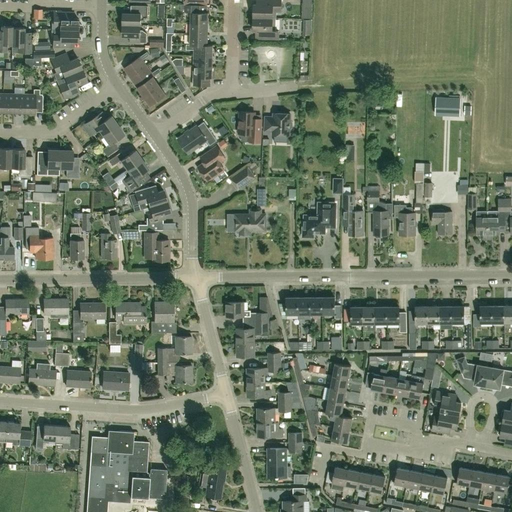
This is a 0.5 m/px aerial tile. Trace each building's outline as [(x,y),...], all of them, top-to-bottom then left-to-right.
[(254,4),(254,17),(273,18),(273,11),(281,12),(281,0),(257,0),(257,4),(254,4)] [(187,4),(185,4),(181,4),(181,9),(187,10),(187,14),(189,17),(191,17),(191,23),(208,23),(208,12),(202,12),(202,5),(187,4)] [(123,24),(141,25),(141,19),(143,19),(147,17),(148,5),(136,5),(136,13),(123,13),(123,24)] [(46,19),(46,10),(38,9),(38,19),(46,19)] [(66,18),(66,12),(54,12),(54,21),(52,21),(52,29),(78,30),(78,18),(66,18)] [(273,18),(254,17),(253,30),(256,30),(256,38),(279,39),(279,30),(276,30),(276,18),(273,18)] [(191,23),(191,33),(208,34),(208,23),(191,23)] [(141,25),(123,24),(122,36),(130,36),(130,42),(147,43),(147,33),(142,30),(141,30),(141,25)] [(12,45),(13,26),(1,26),(1,39),(0,38),(0,50),(4,51),(7,46),(7,44),(12,44),(12,45)] [(21,52),(31,52),(32,33),(24,32),(24,28),(13,27),(13,26),(12,45),(12,52),(21,52)] [(78,30),(52,29),(52,38),(53,38),(53,47),(70,47),(70,41),(78,41),(78,30)] [(208,34),(191,33),(190,44),(213,45),(213,44),(208,44),(208,34)] [(213,45),(190,44),(187,44),(187,49),(194,49),(194,55),(213,56),(213,45)] [(159,48),(150,49),(151,57),(160,56),(159,48)] [(131,78),(147,66),(143,60),(150,55),(147,52),(141,56),(140,56),(124,68),(131,78)] [(65,76),(82,69),(77,57),(70,61),(66,53),(51,59),(57,73),(62,71),(65,76)] [(213,56),(194,55),(194,66),(213,66),(213,56)] [(152,73),(147,66),(131,78),(138,88),(153,77),(154,76),(161,71),(159,68),(152,73)] [(213,66),(194,66),(193,85),(208,85),(208,79),(210,77),(212,77),(213,66)] [(82,69),(65,76),(67,82),(59,85),(65,99),(72,96),(73,98),(77,96),(76,94),(78,94),(74,86),(87,80),(82,69)] [(160,85),(153,77),(138,88),(143,95),(140,97),(141,98),(160,85)] [(179,77),(174,80),(182,92),(187,89),(179,77)] [(166,94),(160,85),(141,98),(142,100),(145,97),(151,105),(166,94)] [(25,94),(24,113),(35,113),(36,108),(43,108),(43,96),(42,94),(40,94),(40,89),(34,89),(34,94),(25,94)] [(14,94),(3,93),(3,112),(13,112),(14,94)] [(25,94),(14,94),(13,112),(24,113),(25,94)] [(459,115),(460,99),(436,98),(436,114),(459,115)] [(103,135),(118,125),(111,115),(107,118),(102,111),(82,125),(88,133),(97,126),(103,135)] [(255,112),(240,111),(239,133),(254,134),(253,142),(261,142),(262,118),(255,118),(255,112)] [(266,117),(265,130),(273,131),(273,135),(290,135),(290,130),(292,127),(293,122),(290,120),(291,114),(274,113),(274,117),(266,117)] [(369,123),(350,122),(349,133),(369,133),(369,123)] [(118,125),(103,135),(109,144),(102,149),(107,156),(119,148),(114,141),(124,134),(118,125)] [(197,125),(178,139),(189,153),(207,140),(210,145),(217,140),(209,128),(202,132),(197,125)] [(355,160),(355,145),(345,145),(345,160),(355,160)] [(205,163),(199,168),(207,180),(224,169),(219,162),(225,158),(217,146),(201,157),(205,163)] [(0,166),(11,167),(12,148),(0,148),(0,166)] [(25,149),(12,148),(11,167),(20,167),(19,174),(32,174),(33,156),(25,156),(25,149)] [(59,168),(60,150),(48,149),(48,158),(46,158),(45,160),(38,160),(37,174),(59,175),(59,168)] [(60,150),(59,168),(67,168),(66,177),(79,177),(79,164),(72,163),(73,150),(60,150)] [(127,169),(142,159),(135,150),(125,157),(121,151),(108,161),(112,166),(121,160),(127,169)] [(125,177),(125,178),(122,181),(129,191),(149,177),(145,171),(148,168),(142,159),(127,169),(123,172),(126,176),(125,177)] [(418,170),(427,170),(427,162),(418,162),(418,170)] [(248,166),(233,176),(230,178),(238,190),(256,178),(248,166)] [(423,192),(424,171),(415,171),(415,182),(416,182),(416,202),(415,202),(414,212),(415,212),(415,213),(422,213),(423,192)] [(333,193),(342,193),(343,179),(334,178),(333,193)] [(21,191),(21,184),(11,183),(10,192),(21,191)] [(158,192),(155,185),(135,191),(140,209),(167,201),(163,190),(158,192)] [(175,213),(183,211),(177,188),(170,190),(175,213)] [(258,189),(258,201),(258,205),(266,205),(266,189),(258,189)] [(368,192),(368,202),(379,202),(379,192),(379,190),(368,190),(368,192)] [(56,202),(56,193),(32,192),(32,201),(56,202)] [(354,194),(343,194),(343,226),(350,226),(350,235),(364,235),(363,210),(354,210),(354,206),(354,194)] [(468,209),(477,208),(477,194),(468,194),(468,209)] [(498,211),(488,211),(488,237),(492,237),(492,234),(499,234),(499,219),(505,219),(505,198),(498,198),(498,211)] [(126,210),(134,209),(132,199),(124,201),(126,210)] [(140,209),(150,207),(151,211),(150,213),(147,214),(148,218),(147,218),(147,225),(138,225),(138,230),(163,230),(163,220),(165,219),(163,214),(170,212),(167,201),(140,209)] [(304,221),(303,236),(313,236),(313,232),(325,232),(325,226),(335,227),(336,203),(325,202),(325,215),(305,214),(305,221),(304,221)] [(375,210),(375,235),(376,235),(376,236),(377,237),(381,237),(382,236),(382,235),(388,234),(388,219),(393,218),(393,217),(392,205),(392,203),(386,203),(386,210),(375,210)] [(405,207),(405,212),(399,212),(399,234),(415,234),(415,213),(415,212),(414,212),(412,212),(412,207),(405,207)] [(250,214),(251,231),(266,231),(266,214),(261,214),(261,209),(250,209),(250,214)] [(438,234),(452,234),(452,212),(444,212),(444,209),(433,209),(433,224),(438,224),(438,234)] [(488,211),(482,211),(476,211),(476,234),(483,234),(483,237),(488,237),(488,211)] [(45,230),(65,229),(64,213),(45,214),(45,230)] [(81,213),(81,230),(91,230),(90,213),(81,213)] [(104,221),(109,220),(112,234),(121,232),(117,214),(109,215),(108,214),(104,214),(104,221)] [(251,231),(250,214),(235,214),(235,231),(239,231),(239,236),(251,236),(251,231)] [(23,215),(23,227),(25,227),(25,248),(29,248),(29,252),(36,252),(36,258),(53,258),(53,237),(38,238),(38,227),(31,227),(31,215),(23,215)] [(10,227),(1,227),(1,231),(1,259),(14,259),(13,247),(9,247),(9,237),(10,237),(10,227)] [(23,228),(22,228),(23,227),(14,227),(14,239),(22,239),(22,237),(23,237),(23,228)] [(70,227),(71,233),(70,233),(70,240),(70,258),(84,258),(84,239),(80,239),(80,233),(79,233),(79,227),(70,227)] [(145,259),(153,259),(153,260),(169,260),(169,240),(158,240),(158,232),(145,232),(145,259)] [(101,258),(117,258),(117,239),(110,239),(110,233),(101,233),(101,258)] [(298,314),(298,298),(286,298),(286,314),(298,314)] [(310,314),(310,298),(298,298),(298,314),(299,314),(299,319),(304,319),(303,314),(310,314)] [(322,298),(310,298),(310,314),(322,314),(322,298)] [(322,298),(322,314),(335,314),(334,298),(322,298)] [(49,318),(68,317),(68,314),(68,299),(43,300),(43,315),(49,314),(49,318)] [(0,334),(6,334),(5,320),(5,314),(28,314),(27,300),(5,300),(5,307),(0,307),(0,334)] [(122,323),(145,323),(145,307),(140,307),(140,302),(116,303),(116,319),(122,319),(122,323)] [(154,302),(155,321),(151,321),(151,332),(173,332),(173,302),(154,302)] [(250,310),(244,310),(244,302),(226,302),(227,317),(250,317),(250,310)] [(79,318),(104,318),(104,303),(79,304),(79,318)] [(428,324),(428,307),(415,307),(415,324),(428,324)] [(440,323),(440,307),(428,307),(428,324),(428,327),(434,327),(433,324),(440,323)] [(452,329),(452,307),(440,307),(440,323),(440,329),(452,329)] [(464,307),(452,307),(452,329),(452,323),(464,323),(464,307)] [(492,323),(492,307),(480,307),(480,323),(492,323)] [(504,307),(492,307),(492,323),(504,323),(504,307)] [(363,324),(363,308),(351,308),(351,324),(363,324)] [(375,324),(375,308),(363,308),(363,324),(363,330),(368,330),(368,324),(375,324)] [(387,324),(387,308),(375,308),(375,324),(387,324)] [(399,308),(387,308),(387,324),(399,324),(399,308)] [(255,312),(255,323),(269,323),(269,312),(255,312)] [(46,330),(43,330),(43,319),(36,319),(36,332),(36,341),(46,341),(46,330)] [(278,327),(276,319),(270,321),(272,329),(278,327)] [(80,322),(73,322),(73,342),(83,342),(83,333),(80,333),(80,322)] [(109,343),(120,343),(120,334),(116,334),(116,322),(109,322),(109,338),(109,341),(109,343)] [(255,328),(254,329),(254,334),(260,334),(260,332),(269,332),(269,323),(255,323),(255,328)] [(237,329),(237,343),(254,343),(254,334),(254,329),(237,329)] [(369,330),(369,339),(378,340),(378,330),(369,330)] [(175,348),(166,348),(157,348),(157,362),(179,361),(179,354),(191,353),(191,336),(175,336),(175,348)] [(462,340),(452,340),(452,348),(462,348),(462,340)] [(28,351),(46,351),(46,342),(38,342),(38,341),(28,341),(28,351)] [(298,350),(298,341),(288,341),(291,350),(298,350)] [(311,341),(298,341),(298,350),(311,349),(311,341)] [(334,341),(322,341),(322,349),(330,349),(334,349),(334,341)] [(62,343),(63,343),(56,342),(54,365),(61,366),(62,343)] [(62,353),(63,343),(62,343),(61,366),(68,366),(69,353),(62,353)] [(254,343),(237,343),(236,357),(254,357),(254,343)] [(133,369),(141,370),(143,344),(135,344),(133,369)] [(267,363),(281,363),(281,352),(267,352),(267,363)] [(416,355),(414,355),(414,360),(427,360),(426,367),(434,369),(437,353),(427,353),(415,353),(416,355)] [(310,370),(308,354),(301,354),(303,371),(310,370)] [(300,370),(301,370),(297,357),(293,358),(296,371),(300,370)] [(487,386),(490,368),(466,363),(464,357),(457,360),(461,373),(469,371),(470,375),(475,376),(474,384),(475,384),(476,386),(480,387),(481,385),(487,386)] [(179,365),(179,361),(157,362),(157,374),(166,375),(166,374),(175,374),(175,382),(191,382),(191,365),(179,365)] [(334,363),(329,362),(326,375),(348,379),(350,367),(334,363)] [(37,363),(36,369),(29,369),(28,384),(54,385),(55,370),(49,370),(50,364),(37,363)] [(281,363),(267,363),(267,367),(264,367),(264,369),(264,374),(268,374),(268,371),(281,371),(281,363)] [(0,382),(19,384),(20,368),(0,366),(0,382)] [(381,368),(380,375),(373,374),(370,390),(383,393),(387,370),(381,368)] [(511,371),(490,368),(487,386),(492,387),(492,389),(497,390),(498,388),(499,389),(501,381),(506,382),(509,378),(511,380),(511,371)] [(264,374),(264,369),(247,369),(247,383),(264,383),(264,374)] [(89,388),(90,372),(66,370),(65,386),(89,388)] [(387,370),(383,393),(395,395),(398,379),(386,377),(387,370)] [(127,390),(128,373),(103,371),(102,387),(116,388),(116,390),(127,390)] [(405,380),(398,379),(395,395),(408,397),(411,381),(410,381),(411,375),(406,374),(405,380)] [(348,379),(326,375),(324,386),(330,388),(329,388),(345,392),(348,379)] [(410,381),(411,381),(408,397),(420,399),(423,383),(424,377),(411,375),(410,381)] [(264,383),(247,383),(247,397),(264,396),(271,396),(271,389),(264,389),(264,383)] [(308,397),(304,384),(304,383),(300,384),(303,398),(307,397),(308,397)] [(329,388),(327,400),(343,404),(345,392),(329,388)] [(292,402),(292,392),(278,392),(278,403),(292,402)] [(436,392),(435,399),(434,405),(441,406),(440,412),(459,416),(461,403),(455,402),(456,395),(436,392)] [(307,397),(303,398),(306,411),(310,410),(310,411),(315,412),(315,411),(313,410),(314,403),(312,403),(313,398),(308,397),(307,397)] [(343,404),(327,400),(325,413),(335,415),(341,416),(343,404)] [(292,402),(278,403),(278,411),(292,411),(292,402)] [(502,423),(511,424),(511,403),(511,404),(510,411),(504,410),(504,411),(502,412),(501,416),(503,418),(502,423)] [(279,421),(274,421),(274,409),(257,409),(258,422),(279,422),(279,421)] [(310,410),(306,411),(310,424),(313,423),(314,424),(317,423),(315,412),(310,411),(310,410)] [(459,416),(440,412),(438,418),(434,418),(431,431),(449,434),(450,427),(456,428),(459,416)] [(335,415),(333,427),(349,430),(352,418),(341,416),(335,415)] [(20,423),(7,422),(5,442),(12,443),(12,445),(30,446),(31,432),(20,431),(20,423)] [(279,422),(258,422),(258,437),(284,436),(283,428),(279,428),(279,422)] [(511,424),(502,423),(501,428),(499,429),(498,433),(500,435),(499,436),(505,437),(504,444),(511,445),(511,424)] [(37,432),(36,446),(35,448),(42,449),(43,443),(49,443),(49,440),(55,441),(56,441),(57,426),(44,425),(43,432),(37,432)] [(56,441),(55,441),(55,443),(62,444),(62,447),(68,448),(78,449),(79,435),(69,434),(70,426),(57,426),(56,441)] [(349,430),(333,427),(331,440),(346,443),(349,430)] [(106,511),(108,501),(130,503),(130,497),(148,498),(148,497),(165,498),(167,469),(150,468),(150,472),(146,472),(148,442),(133,440),(134,432),(117,430),(117,438),(92,436),(86,511),(106,511)] [(303,442),(302,432),(288,432),(288,442),(303,442)] [(303,442),(288,442),(289,452),(303,452),(303,448),(303,443),(303,442)] [(268,448),(268,477),(286,477),(285,448),(268,448)] [(224,477),(226,467),(210,465),(208,474),(202,473),(200,486),(206,487),(205,495),(219,497),(223,477),(224,477)] [(343,485),(347,469),(334,466),(333,472),(331,482),(343,485)] [(406,486),(409,471),(397,468),(393,484),(406,486)] [(469,486),(471,470),(459,468),(456,484),(469,486)] [(347,469),(343,485),(356,488),(359,471),(347,469)] [(471,470),(469,486),(467,494),(473,495),(474,487),(481,488),(484,473),(471,470)] [(359,471),(356,488),(368,490),(372,474),(359,471)] [(409,471),(406,486),(418,489),(422,473),(409,471)] [(434,476),(422,473),(418,489),(431,491),(434,476)] [(484,473),(481,488),(493,490),(496,475),(484,473)] [(372,474),(368,490),(381,493),(384,477),(372,474)] [(496,475),(493,490),(506,493),(506,498),(511,498),(511,485),(508,485),(509,477),(496,475)] [(434,476),(431,491),(443,494),(447,479),(434,476)] [(282,511),(302,511),(303,501),(306,501),(306,494),(291,495),(291,501),(282,501),(282,511)] [(342,497),(341,497),(339,504),(352,507),(352,503),(341,501),(342,497)] [(466,501),(465,506),(477,508),(478,504),(479,499),(468,497),(467,499),(467,502),(466,501)]
